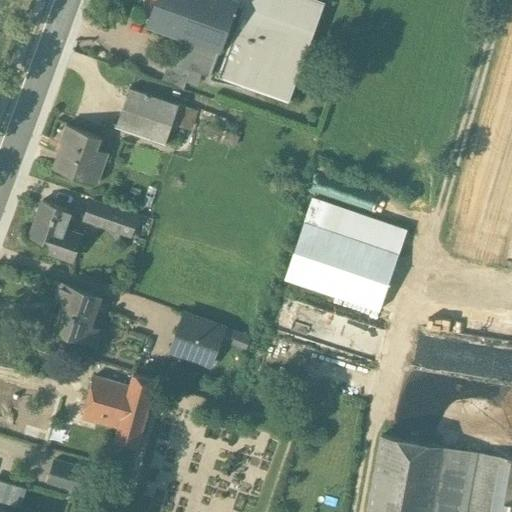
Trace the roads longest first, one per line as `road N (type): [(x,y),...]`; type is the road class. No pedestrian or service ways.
road 1 (track): [(505,0),(384,396)]
road 2 (tertiary): [(0,191),(71,0)]
